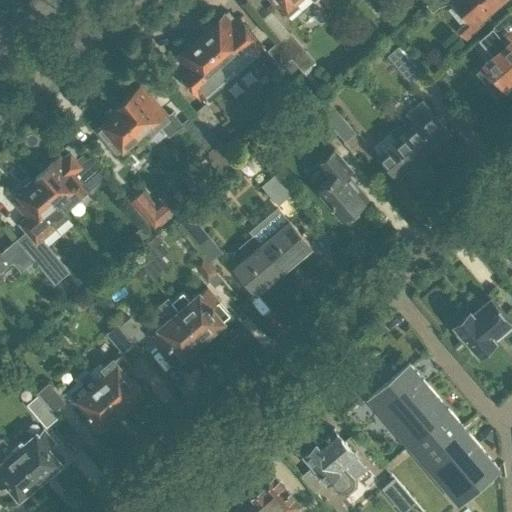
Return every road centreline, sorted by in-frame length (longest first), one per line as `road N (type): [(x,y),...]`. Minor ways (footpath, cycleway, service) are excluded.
road 1 (residential): [(124,511),(511,179)]
road 2 (residential): [(0,118),(139,0)]
